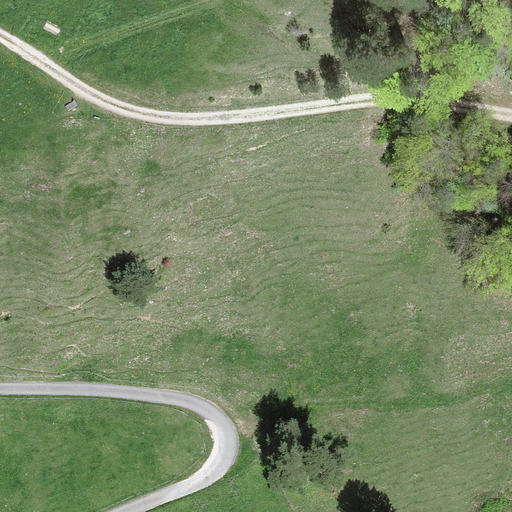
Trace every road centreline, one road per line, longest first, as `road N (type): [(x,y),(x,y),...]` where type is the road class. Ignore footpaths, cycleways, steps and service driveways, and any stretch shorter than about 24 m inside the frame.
road 1 (track): [(0,39),(88,89),(164,115),(249,115),(415,97),(511,110)]
road 2 (unclassified): [(0,388),(174,397),(220,419),(228,444),(207,477),(123,511)]
